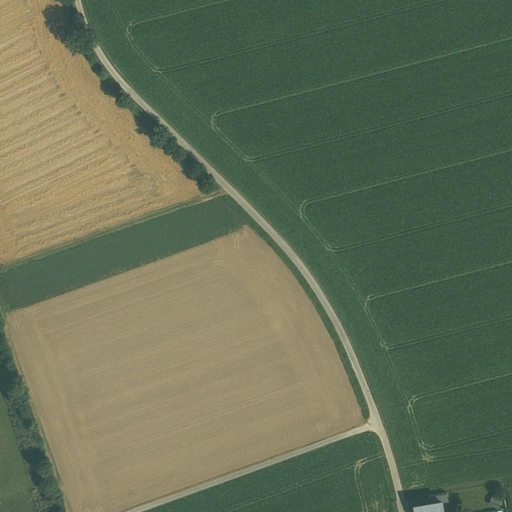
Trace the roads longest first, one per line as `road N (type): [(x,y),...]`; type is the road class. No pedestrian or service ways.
road 1 (unclassified): [(77,0),(100,56),(125,89),(311,282),(337,322),(377,424)]
road 2 (unclassified): [(134,511),(377,424)]
road 3 (track): [(0,270),(226,189)]
